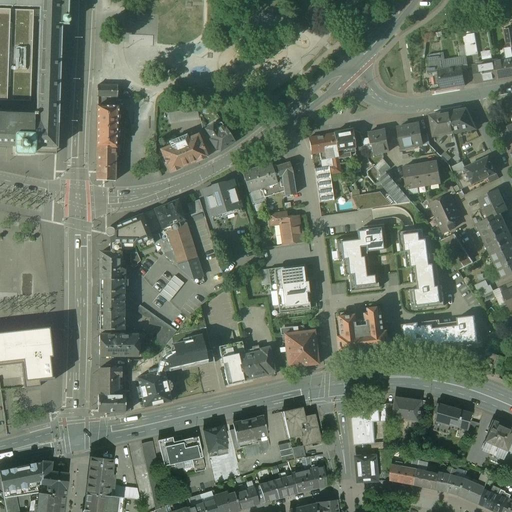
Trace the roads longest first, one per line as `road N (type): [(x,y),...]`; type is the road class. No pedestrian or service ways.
road 1 (secondary): [(79,442),(335,388)]
road 2 (secondary): [(333,376),(79,431)]
road 3 (residential): [(285,122),(303,150),(331,363)]
road 4 (secondary): [(79,198),(79,431)]
road 5 (tertiary): [(285,122),(190,179),(140,194),(79,198)]
road 6 (secondary): [(86,0),(79,198)]
road 7 (secondary): [(511,399),(423,371),(333,376)]
road 8 (secondary): [(335,388),(413,384),(511,414)]
road 9 (residential): [(478,511),(433,495),(348,489)]
